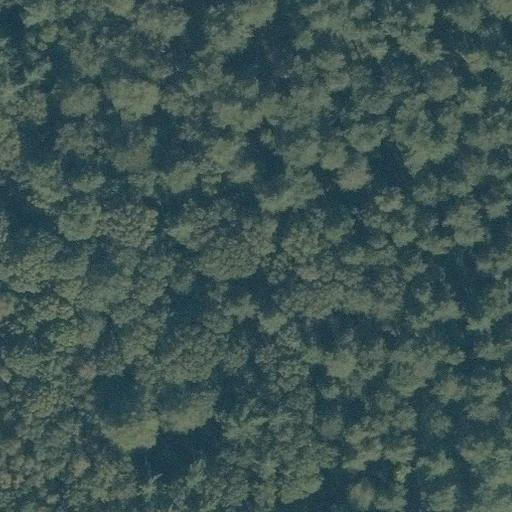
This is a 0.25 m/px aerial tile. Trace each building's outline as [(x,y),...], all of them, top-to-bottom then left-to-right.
[(421,52),(408,51),(407,67),(415,68),(415,63),(421,63),(421,52)] [(187,207),(187,196),(177,196),(177,205),(169,205),(169,223),(184,223),(184,207),(187,207)] [(385,275),(381,259),(366,263),(370,279),(385,275)] [(211,269),(194,268),(194,284),(201,284),(201,288),(210,288),(211,269)] [(168,313),(166,305),(150,308),(154,325),(175,321),(173,312),(168,313)] [(458,410),(437,411),(438,433),(451,433),(451,428),(458,428),(458,410)]
